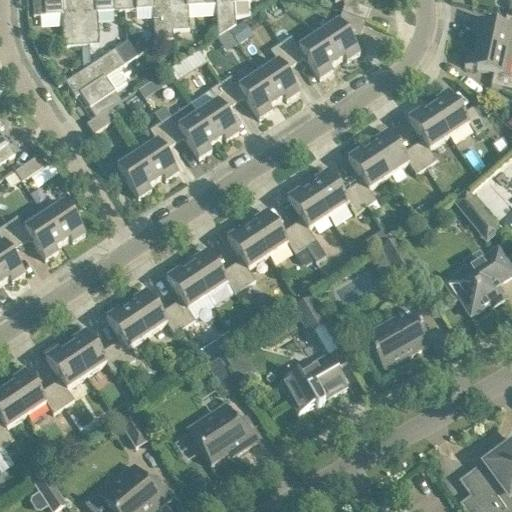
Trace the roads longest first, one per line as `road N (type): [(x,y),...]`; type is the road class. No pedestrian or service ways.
road 1 (residential): [(131,250),(408,63),(425,25),(425,0)]
road 2 (residential): [(273,511),(511,373)]
road 3 (residential): [(131,250),(11,65),(0,20)]
road 4 (residential): [(0,340),(131,250)]
